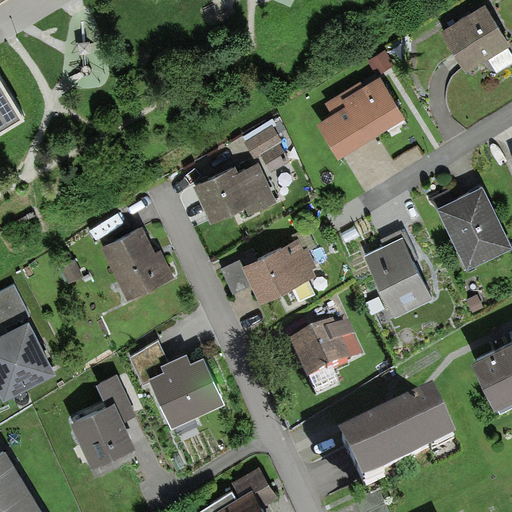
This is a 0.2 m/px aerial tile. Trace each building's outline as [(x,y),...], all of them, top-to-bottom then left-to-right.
[(485,3),(445,27),(470,69),(510,45),(485,3)] [(0,125),(24,111),(0,72),(0,125)] [(362,79),(327,99),(335,113),(320,122),(337,151),(403,113),(381,75),(365,85),(362,79)] [(274,122),(244,140),(253,154),(261,149),(273,168),(289,158),(278,141),(283,138),(274,122)] [(235,162),(194,181),(211,217),(244,201),(248,209),(277,196),(259,158),(237,168),(235,162)] [(455,186),(432,198),(465,265),(511,242),(483,183),(459,195),(455,186)] [(142,221),(102,241),(129,295),(177,271),(165,246),(157,250),(142,221)] [(403,234),(365,252),(395,314),(433,295),(403,234)] [(242,257),(222,266),(233,290),(253,281),(261,299),(317,272),(313,265),(317,264),(308,244),(304,246),(299,235),(244,261),(242,257)] [(74,257),(61,263),(69,278),(82,272),(74,257)] [(14,283),(0,290),(0,325),(28,311),(14,283)] [(30,316),(0,330),(0,385),(4,393),(55,368),(30,316)] [(333,321),(290,341),(308,378),(363,352),(348,322),(336,327),(333,321)] [(511,333),(473,352),(496,401),(511,393),(511,333)] [(169,356),(159,336),(132,355),(144,380),(151,377),(173,423),(227,398),(204,349),(193,354),(189,347),(169,356)] [(147,433),(116,368),(96,378),(106,400),(72,416),(92,459),(147,433)] [(457,437),(433,387),(340,433),(364,482),(457,437)] [(48,511),(5,443),(0,446),(0,511),(48,511)] [(271,511),(264,500),(276,493),(261,468),(239,481),(246,493),(239,496),(233,486),(190,511),(271,511)] [(390,511),(380,490),(355,502),(359,511),(390,511)]
